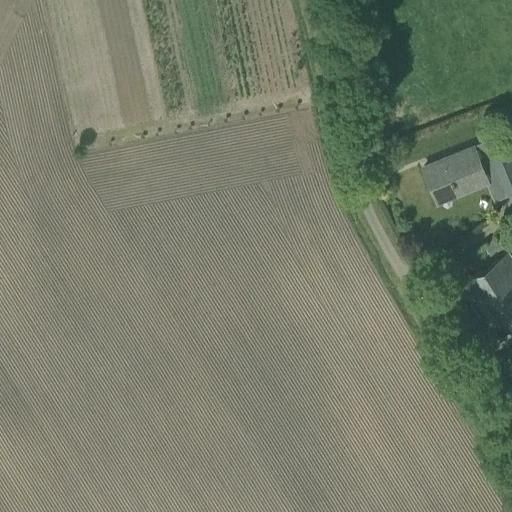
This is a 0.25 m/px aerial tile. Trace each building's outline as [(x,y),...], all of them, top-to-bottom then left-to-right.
[(457,193),(487,180),(473,146),(424,166),(435,195),(455,187),(457,193)] [(506,195),(511,192),(511,158),(509,151),(491,158),(506,195)] [(490,254),(507,244),(501,234),(484,244),(490,254)] [(490,324),(511,310),(511,257),(508,252),(463,280),(490,324)] [(500,398),(511,389),(511,368),(503,354),(481,368),(500,398)]
